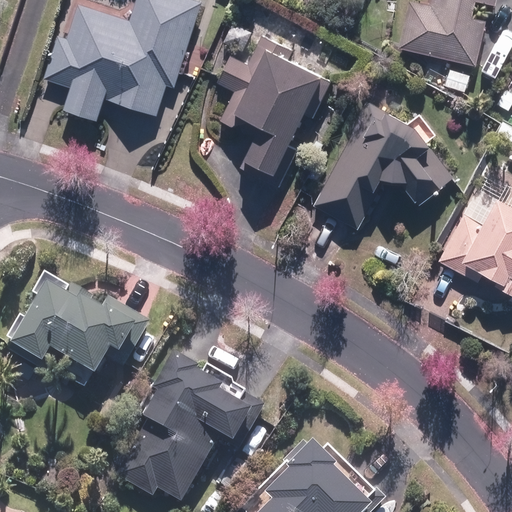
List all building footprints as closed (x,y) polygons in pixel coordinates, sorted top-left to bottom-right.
[(62,36),(51,76),(77,84),(69,110),(106,120),(112,97),(165,111),(173,81),(183,84),(206,0),(142,0),(138,15),(85,0),(74,40),(62,36)] [(435,0),(435,2),(424,0),(415,0),(407,49),(484,63),(492,16),(481,15),(484,0),(435,0)] [(245,163),(288,183),(343,71),(258,30),(244,59),(235,54),(221,83),(236,90),(221,123),(256,140),(245,163)] [(416,117),(376,104),(319,205),(363,230),(392,179),(413,181),(429,201),(465,173),(437,138),(444,132),(426,109),(416,117)] [(511,183),(487,171),(442,258),(485,280),(488,274),(511,286),(511,183)] [(53,266),(12,334),(54,359),(62,345),(107,372),(124,342),(133,347),(150,318),(112,295),(109,300),(53,266)] [(167,389),(122,474),(159,494),(163,487),(192,502),(227,436),(241,444),(264,402),(232,384),(237,375),(182,346),(160,386),(167,389)] [(281,495),(265,511),(373,511),(385,500),(346,462),(350,458),(325,433),(296,462),(299,464),(275,489),(281,495)]
